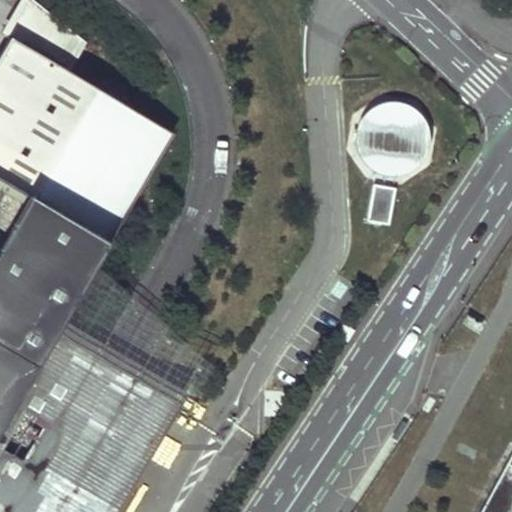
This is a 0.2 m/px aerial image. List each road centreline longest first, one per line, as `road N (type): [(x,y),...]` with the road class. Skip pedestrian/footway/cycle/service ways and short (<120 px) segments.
road 1 (secondary): [(279,511),(511,168)]
road 2 (residential): [(511,101),(405,0)]
